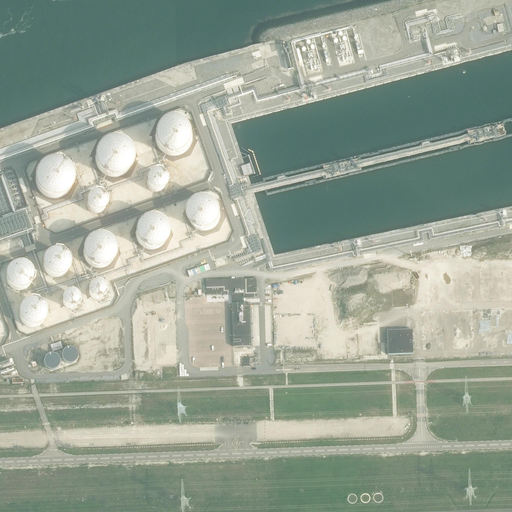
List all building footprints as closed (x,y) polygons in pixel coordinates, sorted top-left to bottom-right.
[(170,155),(174,155),(178,155),(182,154),(185,152),(188,150),(190,146),(192,143),(193,139),(193,135),(192,132),(190,128),(188,125),(185,123),(182,121),(178,120),(175,119),(171,120),(167,121),(164,123),(161,125),(159,128),(158,132),(157,135),(157,139),(158,143),(159,146),(161,149),(164,152),(167,153),(170,155)] [(110,177),(114,177),(118,177),(121,176),(125,174),(128,172),(130,169),(132,165),(132,161),(132,157),(132,154),(130,150),(128,147),(125,145),(122,143),(118,142),(114,142),(111,142),(107,143),(104,145),(101,147),(99,150),(98,154),(97,157),(97,161),(97,165),(99,168),(101,171),(104,174),(107,176),(110,177)] [(48,198),(52,199),(56,198),(59,197),(63,195),(66,193),(68,190),(70,186),(70,183),(70,179),(70,175),(68,172),(66,169),(63,166),(60,164),(56,163),(52,163),(49,163),(45,164),(42,166),(39,169),(37,172),(36,175),(35,179),(35,182),(35,186),(37,189),(39,192),(42,195),(45,197),(48,198)] [(153,194),(156,194),(158,194),(161,193),(163,192),(165,191),(166,189),(167,186),(168,184),(168,181),(167,179),(166,177),(165,175),(163,173),(161,172),(159,171),(156,171),(154,171),(151,172),(149,173),(148,175),(146,177),(145,179),(145,181),(145,184),(145,186),(146,188),(147,190),(149,192),(151,193),(153,194)] [(94,216),(97,216),(99,216),(102,215),(104,214),(106,212),(107,210),(108,208),(109,206),(109,203),(108,201),(107,198),(106,197),(104,195),(102,194),(99,193),(97,193),(95,193),(92,194),(90,195),(89,197),(87,198),(86,201),(86,203),(85,205),(86,208),(87,210),(88,212),(90,214),(92,215),(94,216)] [(201,233),(205,234),(209,233),(213,232),(216,230),(219,228),(221,225),(223,221),(224,217),(224,214),(223,210),(221,206),(219,203),(216,201),(213,199),(209,198),(206,198),(202,198),(198,199),(195,201),(192,204),(190,206),(189,210),(188,213),(188,217),(188,221),(190,224),(192,227),(195,230),(198,232),(201,233)] [(169,216),(175,230),(180,228),(184,227),(179,214),(176,215),(175,211),(176,211),(175,209),(170,211),(172,215),(169,216)] [(148,252),(152,252),(156,252),(160,251),(163,249),(166,247),(168,244),(170,240),(170,236),(170,233),(170,229),(168,225),(166,222),(163,220),(160,218),(156,217),(153,217),(149,217),(145,218),(142,220),(139,222),(137,225),(136,229),(135,232),(135,236),(135,240),(137,243),(139,246),(142,249),(145,251),(148,252)] [(120,253),(135,248),(131,234),(129,235),(127,228),(126,228),(125,225),(120,226),(119,223),(112,225),(120,253)] [(96,271),(100,272),(103,271),(107,270),(110,268),(113,266),(116,263),(117,259),(118,256),(118,252),(117,248),(116,244),(113,242),(111,239),(107,237),(104,236),(100,236),(97,236),(93,237),(90,239),(87,242),(85,245),(83,248),(82,252),(82,255),(83,259),(84,262),(87,265),(89,268),(92,270),(96,271)] [(20,242),(0,249),(0,254),(22,247),(20,242)] [(259,243),(232,252),(235,262),(258,255),(256,251),(260,250),(261,250),(262,250),(259,243)] [(53,276),(56,277),(58,277),(61,276),(63,275),(65,273),(66,271),(67,269),(68,266),(68,264),(67,261),(66,259),(65,257),(63,256),(61,254),(59,254),(56,254),(54,254),(51,255),(49,256),(48,257),(46,259),(45,261),(45,264),(45,266),(45,269),(46,271),(47,273),(49,274),(51,276),(53,276)] [(16,290),(19,290),(21,290),(23,289),(26,288),(28,286),(29,284),(30,282),(31,280),(31,277),(30,275),(29,272),(28,271),(26,269),(24,268),(21,267),(19,267),(17,267),(14,268),(12,269),(10,271),(9,273),(8,275),(7,277),(7,279),(8,282),(9,284),(10,286),(12,288),(14,289),(16,290)] [(233,347),(252,347),(250,303),(244,303),(244,299),(257,298),(257,279),(206,281),(207,295),(233,294),(233,296),(232,297),(232,299),(233,299),(234,304),(232,304),(233,347)] [(94,302),(96,302),(99,302),(101,301),(103,300),(104,299),(106,297),(106,295),(107,293),(107,291),(106,288),(106,286),(104,285),(103,283),(101,282),(99,282),(97,281),(95,282),(93,282),(91,283),(89,285),(88,286),(87,288),(87,290),(86,293),(87,295),(88,297),(89,298),(90,300),(92,301),(94,302)] [(163,289),(140,295),(143,307),(166,301),(163,289)] [(68,311),(70,311),(72,311),(74,311),(76,310),(78,308),(79,306),(80,304),(80,302),(80,300),(80,298),(79,296),(78,294),(76,293),(74,292),(72,291),(70,291),(68,291),(66,292),(64,293),(63,294),(61,296),(61,298),(60,300),(60,302),(60,304),(61,306),(62,308),(64,309),(66,310),(68,311)] [(30,328),(32,328),(34,328),(37,327),(39,326),(41,324),(42,322),(43,320),(44,317),(44,315),(43,313),(42,310),(41,308),(39,307),(37,306),(35,305),(32,305),(30,305),(28,306),(26,307),(24,308),(22,310),(21,312),(21,315),(21,317),(21,320),(22,322),(24,324),(25,325),(27,327),(30,328)] [(167,331),(167,317),(138,317),(138,331),(167,331)] [(414,354),(413,330),(387,331),(388,355),(414,354)] [(169,342),(140,342),(140,357),(169,357),(169,342)] [(250,366),(250,357),(253,357),(253,351),(235,351),(235,358),(237,358),(237,364),(244,363),(244,366),(250,366)]
